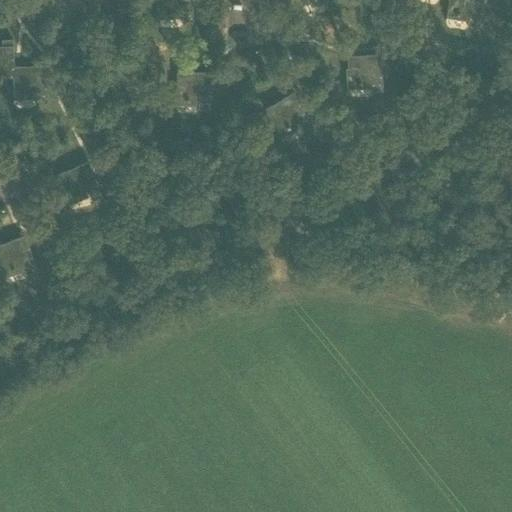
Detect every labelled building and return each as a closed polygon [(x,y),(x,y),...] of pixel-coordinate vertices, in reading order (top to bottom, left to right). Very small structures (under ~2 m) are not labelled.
[(191,0),(158,0),(159,23),(160,23),(160,15),(168,15),(168,16),(171,16),(171,15),(181,14),(181,23),(192,23),(191,0)] [(336,0),(303,0),(304,8),(305,8),(304,0),(312,0),(313,1),(316,1),(316,0),(325,0),(326,9),(337,8),(336,0)] [(448,0),(445,22),(446,22),(448,14),(456,15),(455,17),(459,17),(459,16),(469,17),(467,27),(478,28),(482,0),(448,0)] [(13,68),(12,40),(1,41),(2,47),(0,47),(0,75),(3,75),(3,78),(13,78),(13,68)] [(380,55),(347,57),(349,93),(350,93),(349,85),(357,84),(357,86),(361,86),(361,84),(371,84),(371,93),(382,92),(380,55)] [(13,78),(14,104),(15,104),(14,96),(22,95),(22,97),(26,96),(26,95),(35,95),(36,104),(47,104),(45,66),(13,68),(13,78)] [(210,73),(177,73),(176,109),(177,109),(177,101),(185,101),(185,102),(189,102),(189,101),(198,101),(198,110),(209,111),(210,73)] [(293,93),(265,110),(283,141),(279,134),(286,130),(287,131),(290,129),(289,128),(298,123),(303,131),(312,126),(293,93)] [(87,163),(57,175),(71,209),(72,208),(68,201),(76,198),(76,199),(80,198),(79,197),(88,193),(92,201),(102,197),(87,163)] [(0,245),(0,265),(6,282),(7,281),(4,274),(11,271),(12,272),(15,271),(15,270),(24,267),(27,275),(37,272),(25,236),(0,245)]
